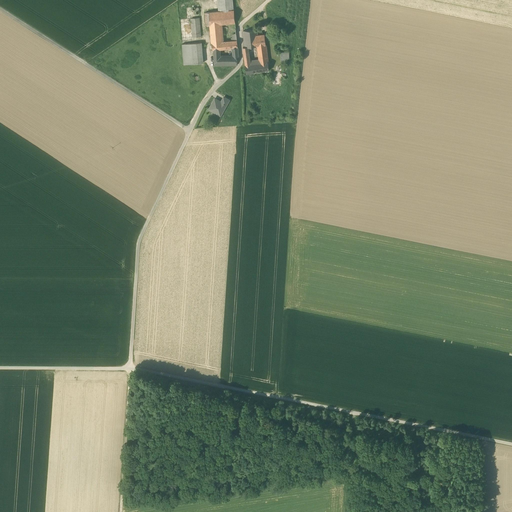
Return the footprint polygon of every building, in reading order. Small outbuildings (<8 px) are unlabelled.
[(218,0),(219,12),(234,10),(232,0),(218,0)] [(210,13),(211,25),(221,24),(227,24),(235,23),(234,10),(219,12),(210,13)] [(191,19),(193,38),(201,37),(200,18),(191,19)] [(221,28),(221,24),(211,25),(212,43),(222,42),(224,42),(224,40),(222,40),(221,28)] [(245,47),(248,47),(253,46),(252,37),(258,36),(257,30),(243,31),(245,47)] [(253,46),(257,46),(266,45),(265,35),(258,36),(252,37),(253,46)] [(214,50),(217,50),(220,49),(233,48),(238,47),(237,41),(232,41),(224,42),(222,42),(212,43),(213,50),(214,50)] [(275,42),(275,52),(284,52),(284,42),(275,42)] [(202,43),(192,44),(193,64),(203,63),(202,43)] [(184,64),(193,64),(192,44),(183,45),(184,64)] [(258,51),(260,63),(268,62),(266,50),(258,51)] [(280,52),(281,63),(285,63),(287,63),(287,59),(289,59),(289,52),(280,52)] [(233,57),(221,57),(221,66),(236,65),(237,65),(237,57),(233,57)] [(260,63),(250,64),(245,65),(246,74),(269,71),(268,62),(260,63)] [(213,111),(221,115),(226,105),(221,102),(215,99),(209,109),(210,110),(212,111),(213,111)]
